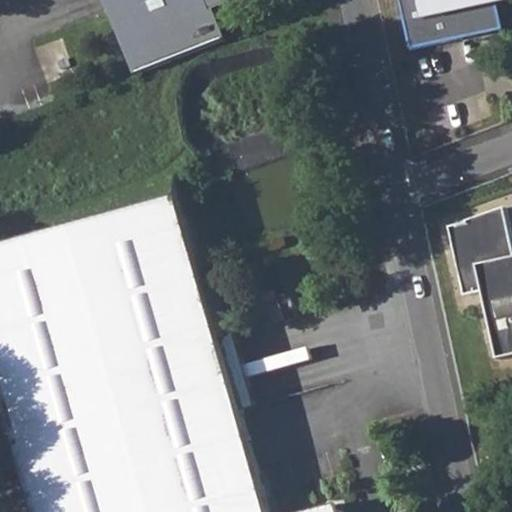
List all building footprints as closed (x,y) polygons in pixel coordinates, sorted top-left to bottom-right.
[(238,0),(112,0),(141,74),(227,41),(215,9),(238,0)] [(403,0),(414,49),(506,29),(499,0),(403,0)] [(186,195),(0,246),(0,366),(40,511),(345,511),(343,503),(309,511),(274,511),(267,487),(186,195)] [(471,223),(453,227),(468,296),(488,292),(502,359),(511,357),(511,253),(509,241),(511,240),(511,225),(508,203),(471,221),(471,223)] [(357,248),(346,251),(350,269),(360,266),(357,248)]
